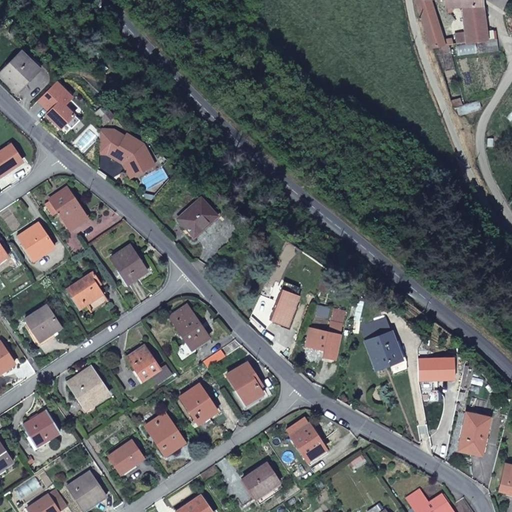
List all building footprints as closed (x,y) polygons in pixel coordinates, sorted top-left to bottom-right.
[(430,0),(416,0),(425,31),(439,28),(430,0)] [(480,0),(443,0),(444,8),(462,8),(463,15),(471,19),(483,18),(480,0)] [(483,30),(483,18),(471,19),(463,15),(465,33),(483,30)] [(425,31),(431,48),(442,46),(451,45),(450,39),(442,40),(439,28),(425,31)] [(454,34),(456,44),(477,41),(479,54),(496,51),(494,33),(484,34),(483,30),(465,33),(454,34)] [(23,82),(38,67),(22,52),(0,73),(0,75),(17,93),(26,84),(23,82)] [(57,82),(39,101),(50,112),(52,109),(56,114),(51,119),(61,129),(67,124),(72,129),(80,121),(65,106),(73,98),(57,82)] [(102,118),(110,111),(103,108),(98,113),(102,118)] [(56,114),(52,109),(50,112),(47,115),(51,119),(56,114)] [(114,117),(110,111),(102,118),(106,124),(114,117)] [(101,129),(99,153),(107,154),(124,163),(131,167),(142,170),(150,156),(146,149),(138,144),(139,141),(127,134),(126,136),(114,130),(101,129)] [(12,146),(0,153),(0,176),(22,162),(12,146)] [(131,167),(124,163),(131,178),(155,165),(150,156),(142,170),(131,167)] [(89,219),(68,188),(50,199),(51,200),(59,212),(71,230),(89,219)] [(216,215),(202,198),(179,218),(195,236),(204,228),(203,226),(216,215)] [(59,212),(51,200),(46,204),(54,215),(59,212)] [(18,237),(26,248),(29,245),(38,259),(55,247),(39,224),(18,237)] [(29,245),(26,248),(35,261),(38,259),(29,245)] [(148,271),(131,246),(112,257),(129,284),(148,271)] [(103,285),(94,272),(67,289),(80,310),(87,306),(92,312),(109,301),(100,287),(103,285)] [(286,282),(272,319),(288,325),(302,288),(286,282)] [(63,328),(48,305),(26,319),(40,342),(63,328)] [(210,338),(188,306),(170,317),(192,350),(210,338)] [(378,369),(403,359),(387,317),(364,326),(366,331),(363,332),(378,369)] [(329,331),(311,327),(307,347),(325,350),(324,357),(336,360),(344,323),(331,321),(329,331)] [(0,374),(16,364),(1,342),(0,342),(0,374)] [(152,375),(160,369),(145,346),(128,358),(143,381),(152,375)] [(225,357),(221,350),(203,362),(208,368),(225,357)] [(247,363),(228,375),(246,404),(263,394),(259,387),(262,385),(247,363)] [(167,365),(160,369),(152,375),(159,384),(174,375),(167,365)] [(110,394),(94,369),(71,384),(88,409),(110,394)] [(198,424),(200,423),(209,417),(218,412),(213,403),(215,402),(203,383),(181,397),(198,424)] [(23,425),(35,445),(47,437),(49,440),(61,433),(48,411),(23,425)] [(468,413),(460,450),(483,455),(491,418),(468,413)] [(184,443),(165,414),(147,426),(166,455),(184,443)] [(209,417),(200,423),(204,430),(213,424),(209,417)] [(291,436),(307,460),(316,454),(317,456),(327,449),(310,424),(291,436)] [(47,437),(35,445),(37,448),(49,440),(47,437)] [(7,448),(0,440),(0,439),(0,467),(4,465),(5,468),(14,462),(5,449),(7,448)] [(145,459),(133,441),(110,457),(122,474),(145,459)] [(316,454),(307,460),(310,465),(329,452),(327,449),(317,456),(316,454)] [(352,467),(365,458),(361,452),(347,461),(352,467)] [(285,489),(268,463),(244,479),(261,505),(285,489)] [(511,464),(507,464),(501,491),(511,493),(511,464)] [(215,465),(200,474),(206,482),(220,473),(215,465)] [(90,484),(96,480),(90,471),(84,475),(90,484)] [(107,497),(96,480),(90,484),(84,475),(68,486),(85,511),(107,497)] [(57,490),(49,495),(28,508),(30,511),(58,511),(68,506),(57,490)] [(429,504),(419,490),(408,497),(417,511),(453,511),(442,496),(429,504)] [(210,511),(201,497),(177,511),(210,511)]
